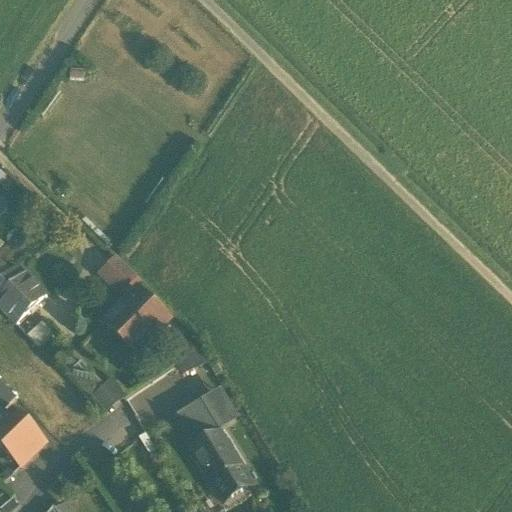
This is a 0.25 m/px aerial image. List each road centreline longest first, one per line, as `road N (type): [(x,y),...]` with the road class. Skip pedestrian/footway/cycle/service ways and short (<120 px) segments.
road 1 (track): [(199,0),(511,302)]
road 2 (residential): [(0,131),(86,0)]
road 3 (residential): [(26,511),(73,452),(121,424)]
